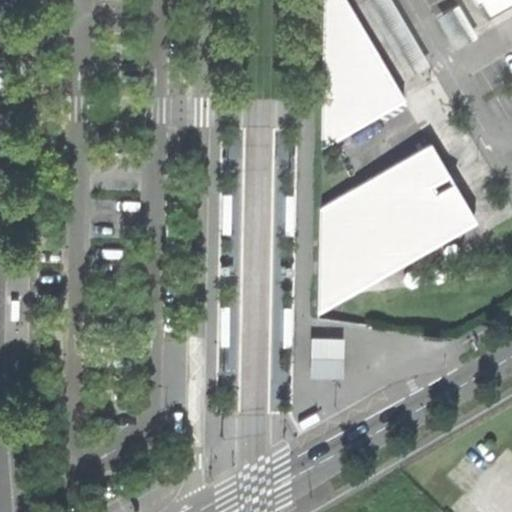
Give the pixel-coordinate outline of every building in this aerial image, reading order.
[(323,0),(321,148),(404,99),(345,0),(323,0)] [(408,76),(429,64),(390,0),(367,0),(365,2),(408,76)] [(479,3),(487,17),(511,1),(511,0),(471,0),(475,5),(479,3)] [(455,49),(476,37),(457,5),(437,17),(455,49)] [(432,150),(429,144),(319,207),(317,313),(475,222),(452,184),(432,150)] [(435,148),(432,150),(452,184),(455,182),(435,148)] [(221,234),(230,234),(230,195),(221,195),(221,229),(221,234)] [(288,196),(285,196),(284,235),(292,235),(293,201),(293,196),(288,196)] [(18,301),(14,301),(14,322),(23,322),(22,306),(22,301),(18,301)] [(223,347),(228,347),(228,308),(219,308),(219,311),(219,341),(219,347),(223,347)] [(291,309),(283,309),(282,348),(291,348),(291,314),(291,309)] [(311,340),(310,378),(344,378),(344,340),(311,340)] [(303,426),(305,430),(324,419),(320,412),(306,420),(301,422),(303,426)]
